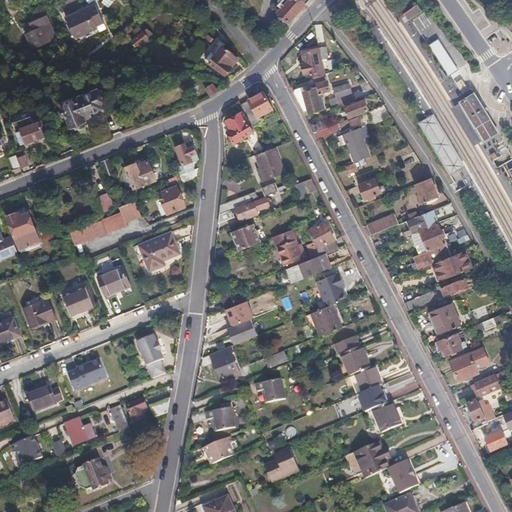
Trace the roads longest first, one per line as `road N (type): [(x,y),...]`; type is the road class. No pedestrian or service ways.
road 1 (residential): [(266,64),(499,511)]
road 2 (residential): [(316,7),(449,190),(511,303)]
road 3 (tertiary): [(0,192),(206,110)]
road 4 (residential): [(0,379),(198,297)]
road 5 (residential): [(198,297),(214,151),(206,110)]
road 6 (residential): [(167,481),(198,297)]
